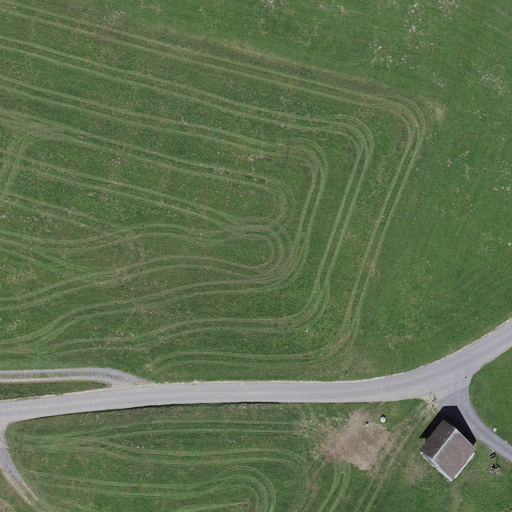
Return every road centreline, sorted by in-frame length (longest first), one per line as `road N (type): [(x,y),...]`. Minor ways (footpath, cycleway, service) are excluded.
road 1 (unclassified): [(0,413),(196,393),(415,386),(474,364),(511,336)]
road 2 (track): [(0,375),(90,378),(128,400)]
road 3 (track): [(511,460),(415,386)]
